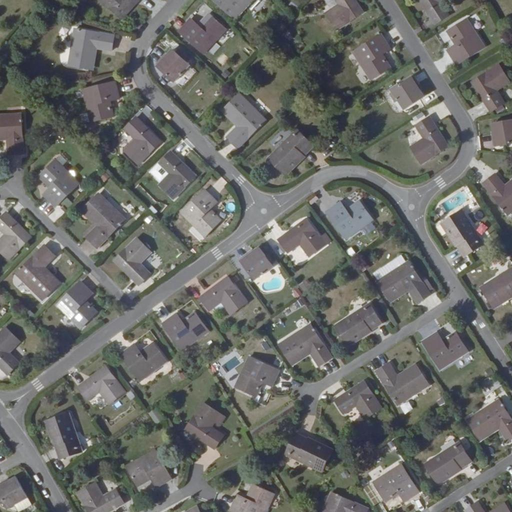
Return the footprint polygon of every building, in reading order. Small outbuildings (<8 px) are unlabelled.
[(100,0),(121,19),(138,0),(100,0)] [(212,0),(235,21),(254,0),(212,0)] [(362,14),(353,0),(335,0),(338,4),(324,13),(335,31),(362,14)] [(420,0),(431,17),(430,18),(434,25),(449,15),(442,3),(447,0),(420,0)] [(190,21),(178,34),(203,57),(226,31),(208,15),(197,27),(190,21)] [(446,51),(456,66),(484,48),(468,22),(448,34),(455,45),(446,51)] [(109,34),(69,31),(66,70),(91,71),(93,49),(108,50),(109,34)] [(381,34),(353,53),(370,81),(390,69),(382,55),(391,50),(381,34)] [(175,82),(191,66),(174,50),(158,67),(175,82)] [(511,81),(499,64),(473,82),(487,103),(485,104),(490,112),(505,103),(497,90),(511,81)] [(412,78),(392,90),(404,109),(424,97),(412,78)] [(118,81),(85,90),(92,122),(116,117),(112,101),(121,99),(118,81)] [(267,120),(240,94),(223,111),(238,127),(227,138),(239,149),(267,120)] [(20,114),(0,115),(0,142),(7,142),(8,156),(24,154),(20,114)] [(144,123),(138,116),(125,128),(135,138),(124,149),(138,165),(162,142),(143,123),(144,123)] [(434,127),(434,124),(429,117),(415,126),(423,138),(409,146),(420,164),(447,147),(434,127)] [(511,120),(491,124),(495,146),(511,142),(511,120)] [(315,146),(298,129),(269,158),(286,175),(315,146)] [(157,184),(172,199),(195,177),(177,159),(178,158),(171,150),(158,162),(168,173),(157,184)] [(80,184),(56,159),(39,177),(50,188),(43,195),(56,208),(80,184)] [(495,174),(482,185),(508,216),(511,212),(511,180),(505,186),(495,174)] [(219,202),(206,190),(183,214),(207,237),(223,221),(212,210),(219,202)] [(126,219),(99,192),(81,210),(96,225),(86,236),(98,248),(126,219)] [(47,213),(52,204),(43,200),(39,209),(47,213)] [(346,240),(373,219),(360,200),(347,210),(341,202),(326,213),(346,240)] [(463,210),(443,224),(464,258),(485,246),(463,210)] [(13,217),(7,211),(0,217),(0,229),(4,234),(0,238),(0,251),(8,260),(31,237),(13,219),(13,217)] [(326,245),(308,220),(286,236),(286,235),(278,240),(288,254),(300,245),(309,258),(326,245)] [(138,237),(117,259),(134,277),(132,278),(139,285),(151,274),(141,263),(153,252),(138,237)] [(57,256),(45,244),(16,273),(44,300),(62,282),(46,267),(57,256)] [(262,247),(243,260),(256,279),(275,265),(262,247)] [(409,261),(377,281),(391,303),(409,291),(417,304),(431,295),(409,261)] [(511,269),(481,289),(495,311),(511,300),(511,269)] [(248,302),(230,277),(208,293),(207,292),(200,297),(211,311),(223,303),(231,314),(248,302)] [(95,294),(82,281),(58,305),(82,329),(99,312),(88,301),(95,294)] [(369,304),(335,325),(348,346),(382,324),(369,304)] [(177,312),(163,324),(182,350),(210,330),(196,310),(183,320),(177,312)] [(332,358),(310,324),(278,344),(292,366),(309,354),(318,367),(332,358)] [(6,326),(0,332),(0,364),(2,367),(1,368),(8,375),(21,363),(11,352),(22,342),(6,326)] [(440,370),(469,352),(456,332),(443,340),(438,331),(422,341),(440,370)] [(66,337),(59,344),(65,350),(72,344),(66,337)] [(134,343),(119,354),(139,381),(167,361),(153,342),(140,351),(134,343)] [(250,355),(235,385),(256,396),(263,384),(272,388),(281,370),(250,355)] [(391,362),(377,371),(397,405),(430,385),(417,364),(399,374),(391,362)] [(127,391),(108,366),(86,382),(85,381),(78,387),(88,401),(101,392),(109,404),(127,391)] [(383,409),(367,382),(344,396),(343,395),(334,400),(344,415),(357,407),(365,420),(383,409)] [(511,421),(499,400),(467,420),(480,442),(499,430),(507,443),(511,439),(511,421)] [(225,437),(213,428),(221,415),(205,403),(187,429),(208,444),(207,445),(215,451),(225,437)] [(148,413),(155,424),(162,420),(154,408),(148,413)] [(84,453),(69,413),(47,421),(62,461),(84,453)] [(334,449),(297,431),(285,453),(323,472),(334,449)] [(460,443),(425,464),(437,485),(473,464),(460,443)] [(156,451),(126,467),(137,488),(151,481),(156,490),(172,482),(156,451)] [(401,464),(373,482),(385,503),(399,494),(405,503),(420,493),(401,464)] [(18,477),(0,486),(0,491),(8,508),(28,497),(18,477)] [(97,481),(78,492),(89,511),(106,511),(116,506),(117,508),(126,503),(117,488),(105,496),(97,481)] [(232,511),(266,511),(275,493),(253,483),(247,497),(238,494),(230,510),(232,511)] [(368,511),(370,509),(334,493),(324,511),(368,511)] [(485,511),(478,501),(465,510),(466,511),(511,511),(505,501),(486,511),(485,511)]
